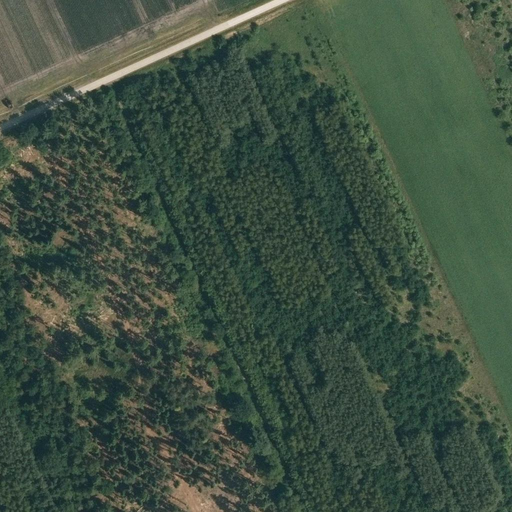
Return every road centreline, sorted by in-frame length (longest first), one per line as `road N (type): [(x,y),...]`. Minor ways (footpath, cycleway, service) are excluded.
road 1 (track): [(110,77),(304,511)]
road 2 (unclassified): [(0,128),(280,0)]
